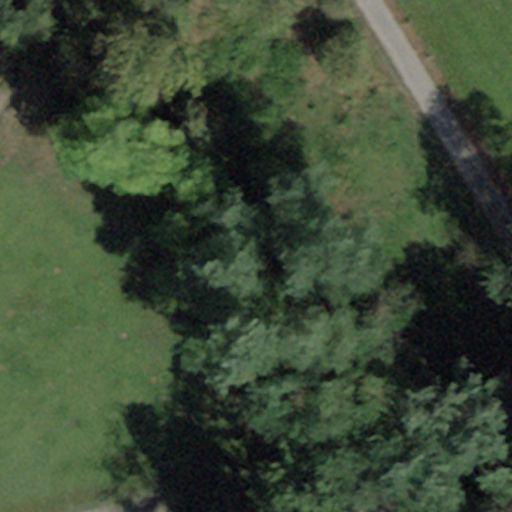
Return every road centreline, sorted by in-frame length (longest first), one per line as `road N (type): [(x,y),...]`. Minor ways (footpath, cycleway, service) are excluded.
road 1 (unclassified): [(375,0),(511,217)]
road 2 (unclassified): [(378,511),(511,392)]
